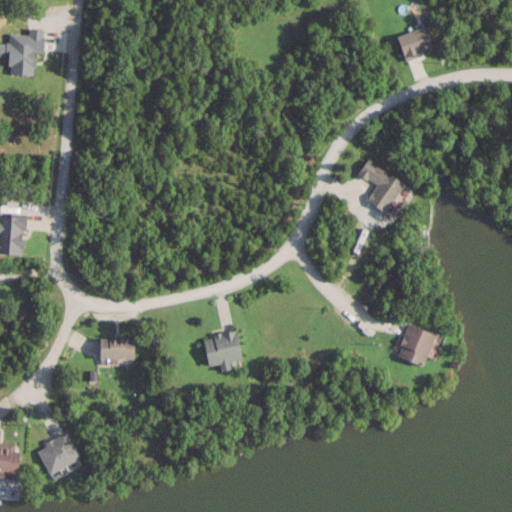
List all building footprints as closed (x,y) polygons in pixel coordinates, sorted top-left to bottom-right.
[(403,182),(366,158),(357,172),(375,183),(365,200),(384,212),(403,182)] [(0,252),(21,254),(23,217),(0,216),(0,252)] [(423,364),(434,333),(406,323),(395,355),(423,364)] [(218,362),(219,365),(241,361),(236,329),(202,334),(207,364),(218,362)] [(99,356),(133,356),(133,335),(99,335),(99,356)] [(35,444),(47,471),(77,457),(65,431),(35,444)] [(0,475),(16,477),(19,441),(0,439),(0,475)]
